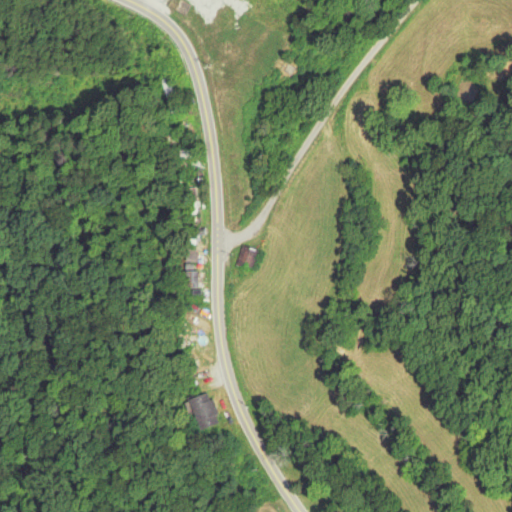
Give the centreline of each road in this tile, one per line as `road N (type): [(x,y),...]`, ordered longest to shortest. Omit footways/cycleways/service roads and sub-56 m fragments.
road 1 (tertiary): [(123,0),(170,26),(191,60),(213,159),(215,287),(226,358),(249,431),(296,511)]
road 2 (residential): [(423,0),(326,117),(251,233),(216,245)]
